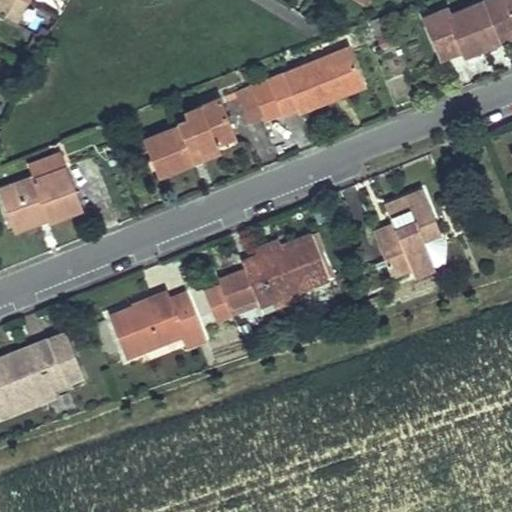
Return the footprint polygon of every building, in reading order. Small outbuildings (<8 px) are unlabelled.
[(0,0),(0,11),(10,17),(21,0),(0,0)] [(21,0),(10,17),(18,21),(28,0),(21,0)] [(446,7),(424,15),(440,54),(461,45),(464,51),(465,54),(496,41),(492,33),(498,30),(499,33),(511,27),(511,0),(485,0),(450,14),(446,7)] [(389,21),(370,29),(378,48),(397,40),(389,21)] [(498,30),(492,33),(496,41),(511,35),(511,27),(499,33),(498,30)] [(461,45),(440,54),(442,60),(464,51),(461,45)] [(348,46),(251,85),(263,115),(265,120),(298,106),(300,110),(333,97),(330,91),(360,78),(348,46)] [(406,70),(403,55),(383,60),(387,75),(406,70)] [(360,78),(330,91),(333,97),(363,85),(360,78)] [(250,84),(226,94),(228,101),(237,98),(246,122),(263,115),(251,85),(250,84)] [(177,124),(143,138),(158,175),(193,161),(188,146),(196,143),(198,149),(215,142),(235,135),(219,96),(183,110),(186,116),(175,119),(177,124)] [(196,143),(188,146),(193,161),(219,151),(215,142),(198,149),(196,143)] [(40,157),(27,161),(32,175),(32,178),(47,171),(40,157)] [(32,176),(0,187),(0,191),(10,219),(44,207),(47,217),(48,220),(83,207),(68,165),(47,171),(32,178),(32,176)] [(424,187),(385,203),(392,221),(397,232),(378,240),(392,274),(411,267),(413,275),(435,266),(429,252),(423,237),(441,230),(424,187)] [(44,207),(10,219),(14,229),(47,217),(44,207)] [(392,221),(373,229),(378,240),(397,232),(392,221)] [(441,230),(423,237),(429,252),(447,245),(441,230)] [(258,253),(242,260),(245,268),(219,278),(225,292),(231,308),(257,297),(259,304),(297,289),(329,276),(312,232),(280,245),(258,253)] [(276,237),(255,245),(258,253),(280,245),(276,237)] [(297,289),(259,304),(263,312),(300,297),(297,289)] [(131,304),(109,312),(127,355),(182,334),(187,346),(206,339),(189,295),(172,301),(167,290),(151,296),(153,299),(133,306),(131,304)] [(225,292),(207,299),(213,314),(231,308),(225,292)] [(77,328),(65,332),(71,345),(82,341),(77,328)] [(49,337),(0,355),(0,408),(52,388),(66,382),(49,337)] [(52,388),(0,408),(0,416),(55,395),(52,388)]
